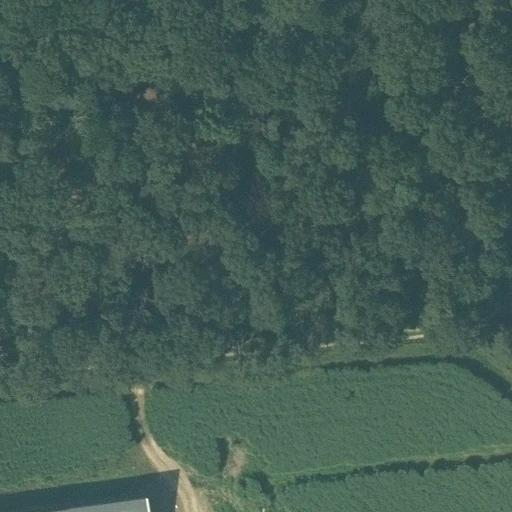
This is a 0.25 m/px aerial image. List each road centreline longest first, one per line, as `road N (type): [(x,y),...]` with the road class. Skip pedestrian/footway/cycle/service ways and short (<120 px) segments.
road 1 (track): [(511,296),(468,329),(0,375)]
road 2 (track): [(506,301),(500,279),(511,163)]
